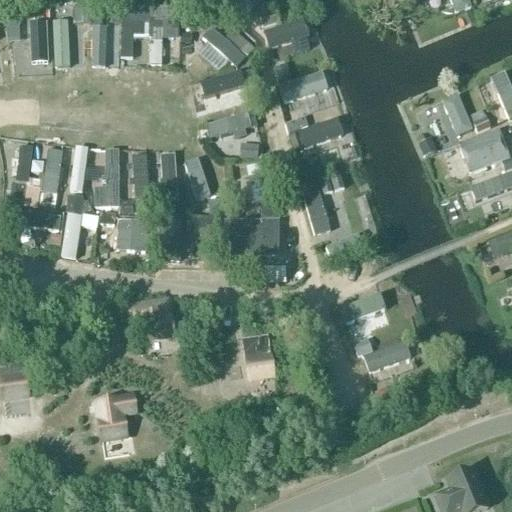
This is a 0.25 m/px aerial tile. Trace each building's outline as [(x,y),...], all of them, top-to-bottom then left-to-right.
[(454,0),(458,9),(474,2),(473,0),(454,0)] [(125,1),(124,57),(166,58),(166,34),(181,34),(182,2),(125,1)] [(108,59),(109,14),(95,13),(94,59),(108,59)] [(33,17),(35,57),(52,57),(51,16),(33,17)] [(72,16),(56,17),(58,63),(74,63),(72,16)] [(277,55),(314,46),(307,17),(270,25),(277,55)] [(258,45),(236,25),(228,33),(216,23),(196,44),(222,68),(232,57),(240,65),(258,45)] [(495,73),(507,113),(511,111),(511,74),(510,68),(495,73)] [(446,139),(475,129),(462,92),(433,102),(446,139)] [(211,119),(215,134),(254,124),(251,110),(211,119)] [(348,131),(342,114),(309,124),(306,113),(288,119),(297,146),(348,131)] [(508,158),(498,131),(458,144),(468,174),(508,158)] [(15,177),(32,178),(33,168),(46,168),(47,157),(36,156),(37,139),(17,138),(15,177)] [(244,154),(262,155),(263,140),(244,140),(244,154)] [(44,186),(60,190),(69,147),(53,144),(44,186)] [(124,205),(123,145),(100,146),(102,206),(124,205)] [(89,183),(90,149),(74,148),(73,183),(89,183)] [(131,148),(132,196),(141,196),(141,208),(153,208),(152,148),(131,148)] [(163,149),(164,201),(181,200),(179,149),(163,149)] [(205,154),(189,157),(198,197),(214,194),(205,154)] [(250,161),(256,198),(272,195),(266,159),(250,161)] [(511,188),(511,168),(471,181),(477,200),(511,188)] [(306,192),(317,231),(335,226),(324,188),(306,192)] [(84,204),(86,193),(69,189),(67,201),(84,204)] [(18,223),(64,224),(64,209),(18,208),(18,223)] [(68,210),(66,254),(82,255),(83,223),(101,224),(101,211),(68,210)] [(166,212),(165,253),(184,254),(186,212),(166,212)] [(216,213),(203,214),(204,229),(217,228),(216,213)] [(229,216),(230,252),(284,250),(283,214),(229,216)] [(121,215),(120,246),(150,247),(152,216),(121,215)] [(362,229),(329,243),(336,258),(369,244),(362,229)] [(495,251),(511,246),(511,229),(491,235),(495,251)] [(261,278),(289,279),(290,262),(262,261),(261,278)] [(511,344),(511,287),(483,298),(503,345),(511,344)] [(350,319),(390,305),(384,289),(344,304),(350,319)] [(149,342),(173,339),(170,316),(168,303),(129,309),(132,325),(146,323),(149,342)] [(371,335),(361,338),(372,370),(415,354),(409,336),(376,348),(371,335)] [(258,342),(243,344),(249,382),(273,378),(267,340),(258,341),(258,342)] [(0,381),(3,403),(27,400),(25,381),(32,380),(30,365),(9,368),(10,370),(0,371),(0,381)] [(102,444),(126,440),(122,418),(135,415),(133,399),(95,405),(102,444)] [(486,511),(487,511),(471,473),(447,483),(451,492),(435,499),(440,511),(486,511)]
